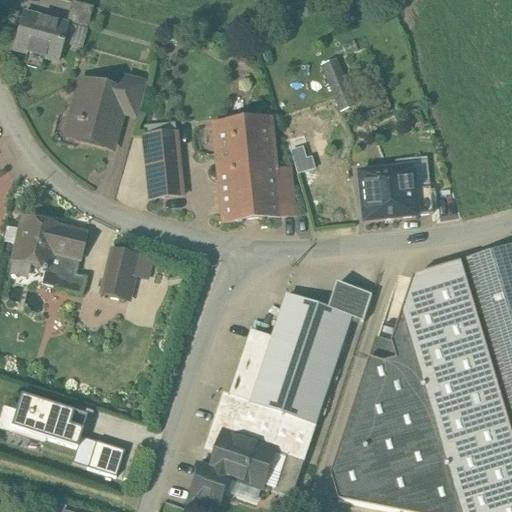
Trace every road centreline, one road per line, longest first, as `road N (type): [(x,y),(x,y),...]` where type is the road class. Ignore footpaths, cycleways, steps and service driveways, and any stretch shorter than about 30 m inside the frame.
road 1 (unclassified): [(0,99),(35,161),(71,193),(154,228),(254,250)]
road 2 (unclassified): [(146,511),(207,327),(254,250)]
road 3 (residential): [(254,250),(461,238),(511,222)]
